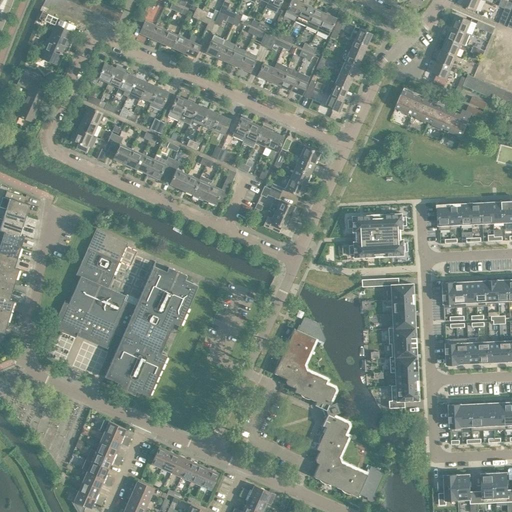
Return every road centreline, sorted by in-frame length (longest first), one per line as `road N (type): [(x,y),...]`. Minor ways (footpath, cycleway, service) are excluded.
road 1 (residential): [(294,262),(52,152),(49,136),(90,40)]
road 2 (residential): [(145,423),(39,376),(25,358),(48,197)]
road 3 (residential): [(347,147),(105,38),(90,40)]
road 4 (residential): [(208,451),(294,262)]
road 5 (residential): [(347,147),(390,55),(411,36)]
road 6 (residential): [(294,262),(347,147)]
road 7 (residential): [(424,257),(430,380)]
